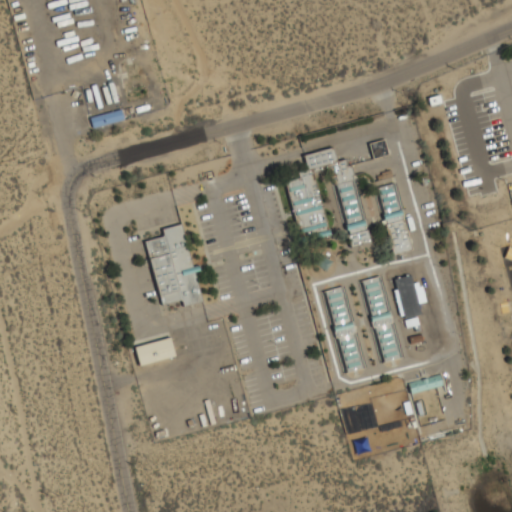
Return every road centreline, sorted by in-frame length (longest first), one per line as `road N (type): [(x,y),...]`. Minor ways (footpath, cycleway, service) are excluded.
road 1 (tertiary): [(511,31),(386,82),(89,167),(68,182)]
road 2 (tertiary): [(68,182),(66,207),(126,511)]
